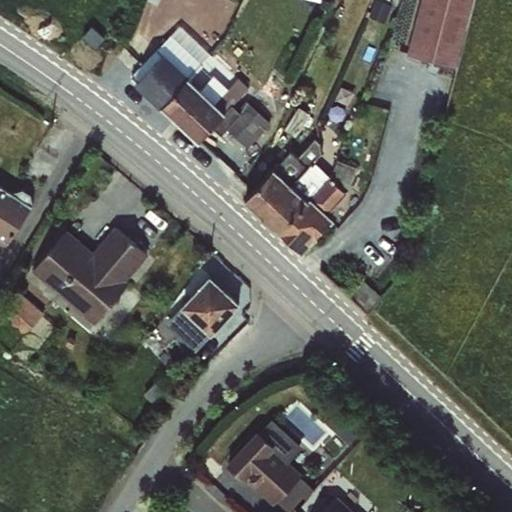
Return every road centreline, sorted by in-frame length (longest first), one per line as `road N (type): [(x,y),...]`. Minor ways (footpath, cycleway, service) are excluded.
road 1 (tertiary): [(311,303),(71,95),(0,48)]
road 2 (tertiary): [(511,490),(311,303)]
road 3 (residential): [(311,303),(231,365),(151,455)]
road 4 (unknown): [(101,123),(34,264),(0,300)]
